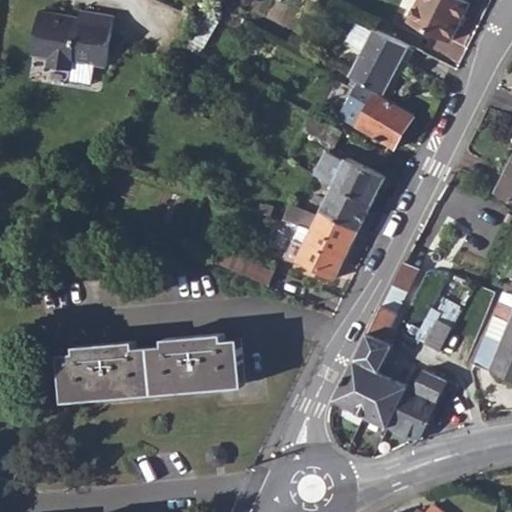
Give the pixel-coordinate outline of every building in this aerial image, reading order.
[(465,0),(421,0),(411,20),(454,40),(471,3),(465,0)] [(107,67),(114,17),(81,11),(80,19),(78,24),(63,22),(64,16),(39,12),(33,55),(50,58),(49,67),(73,71),(75,62),(107,67)] [(80,19),(64,16),(63,22),(78,24),(80,19)] [(360,57),(375,29),(357,21),(343,49),(360,57)] [(360,57),(352,75),(363,81),(386,93),(411,45),(375,27),(375,29),(360,57)] [(378,91),(358,125),(395,147),(416,114),(378,91)] [(312,111),(303,127),(336,143),(343,127),(335,123),(312,111)] [(326,150),(315,172),(327,179),(335,183),(373,203),(386,177),(348,157),(346,161),(326,150)] [(511,163),(498,191),(511,197),(511,163)] [(327,179),(322,189),(330,192),(335,183),(327,179)] [(330,192),(322,208),(361,227),(373,203),(335,183),(330,192)] [(260,204),(257,211),(271,215),(274,207),(266,203),(265,205),(260,204)] [(288,205),(283,220),(312,229),(320,215),(288,205)] [(320,215),(312,229),(353,243),(361,227),(322,208),(320,215)] [(294,239),(287,253),(312,265),(336,277),(353,243),(312,229),(304,244),(294,239)] [(222,246),(217,259),(269,282),(275,269),(222,246)] [(413,247),(409,255),(417,259),(421,252),(413,247)] [(312,265),(287,253),(284,259),(311,268),(312,265)] [(408,259),(395,283),(409,291),(420,269),(414,266),(415,262),(408,259)] [(388,296),(383,305),(398,313),(409,291),(395,283),(388,296)] [(511,293),(507,292),(503,301),(510,304),(511,300),(511,293)] [(511,300),(510,304),(503,301),(476,363),(511,378),(511,300)] [(383,305),(356,359),(381,371),(396,344),(385,338),(398,313),(383,305)] [(439,318),(427,341),(441,348),(454,326),(439,318)] [(240,335),(61,349),(66,401),(245,386),(240,335)] [(356,359),(336,400),(365,415),(385,373),(381,371),(356,359)] [(409,385),(401,401),(430,416),(448,382),(424,370),(415,388),(409,385)] [(385,373),(365,415),(388,426),(401,401),(409,385),(385,373)] [(401,401),(388,426),(414,439),(420,438),(430,416),(401,401)] [(436,503),(429,511),(442,511),(444,509),(436,503)]
